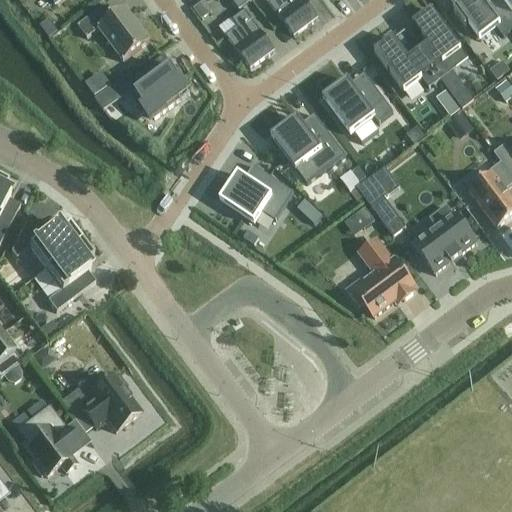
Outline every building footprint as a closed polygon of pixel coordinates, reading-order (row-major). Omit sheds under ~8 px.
[(228,0),(238,13),(251,3),(248,0),(228,0)] [(263,0),(269,8),(293,40),(318,22),(301,0),(263,0)] [(469,29),(477,40),(480,44),(496,32),(503,41),(511,34),(511,30),(489,0),(450,0),(448,2),(457,13),(453,16),(465,32),(469,29)] [(511,0),(489,0),(511,30),(511,0)] [(123,65),(150,45),(125,12),(115,19),(107,8),(78,29),(87,42),(99,33),(123,65)] [(227,40),(251,72),(275,54),(245,14),(233,23),(239,31),(227,40)] [(418,56),(440,84),(468,63),(432,14),(412,28),(428,49),(418,56)] [(429,92),(440,84),(418,56),(409,63),(394,42),(374,57),(404,96),(422,83),(429,92)] [(161,62),(128,87),(136,98),(135,99),(143,110),(144,109),(154,122),(188,97),(178,83),(179,82),(171,72),(170,73),(161,62)] [(348,84),(323,102),(351,139),(374,122),(378,127),(393,116),(368,83),(354,93),(348,84)] [(472,130),(482,115),(467,106),(458,121),(472,130)] [(293,116),(267,135),(302,182),(340,153),(310,113),(297,122),(293,116)] [(494,156),(501,166),(511,181),(511,157),(505,148),(494,156)] [(511,201),(506,193),(511,188),(511,181),(501,166),(490,174),(492,177),(469,195),(497,233),(511,221),(511,201)] [(232,188),(220,205),(254,228),(262,216),(275,225),(294,197),(252,169),(243,182),(242,181),(236,190),(232,188)] [(385,173),(358,194),(372,212),(393,241),(406,231),(385,202),(399,191),(385,173)] [(0,246),(20,209),(8,203),(10,200),(3,197),(8,188),(0,184),(0,246)] [(437,231),(413,249),(435,278),(451,267),(462,260),(461,259),(477,247),(455,218),(453,220),(446,211),(431,223),(437,231)] [(29,252),(45,273),(81,246),(69,230),(58,238),(55,233),(57,231),(57,230),(46,238),(30,218),(11,256),(16,262),(29,252)] [(375,278),(364,287),(353,294),(351,292),(348,295),(358,310),(363,306),(374,322),(395,306),(398,309),(415,296),(413,293),(415,291),(394,264),(392,265),(377,245),(359,258),(375,278)] [(81,246),(45,273),(61,294),(47,304),(56,316),(95,286),(87,276),(90,274),(89,273),(86,275),(83,270),(93,263),(81,246)] [(0,382),(21,367),(0,338),(0,382)] [(55,363),(47,352),(33,363),(41,373),(55,363)] [(88,387),(61,407),(84,438),(94,431),(96,434),(107,425),(115,436),(140,418),(122,395),(126,393),(118,382),(115,385),(111,381),(105,385),(100,378),(88,387)] [(66,434),(54,419),(49,412),(30,425),(30,426),(17,435),(26,448),(23,450),(35,465),(31,467),(41,480),(44,478),(47,481),(61,470),(66,477),(75,470),(68,460),(79,452),(66,434)]
